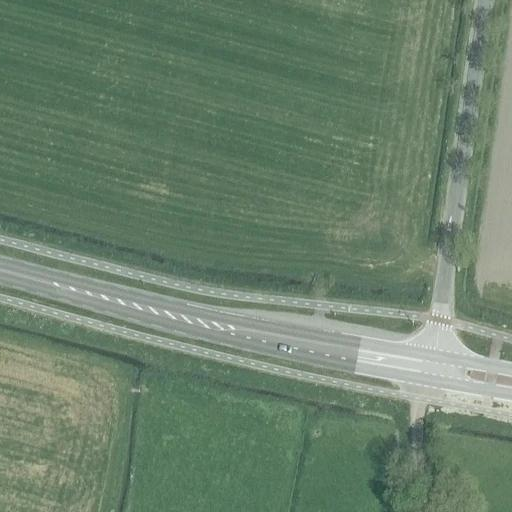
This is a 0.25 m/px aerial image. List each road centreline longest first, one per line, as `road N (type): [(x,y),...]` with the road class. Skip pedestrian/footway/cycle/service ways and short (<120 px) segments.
road 1 (primary): [(424,367),(198,329),(0,276)]
road 2 (unclassified): [(424,367),(439,322),(482,0)]
